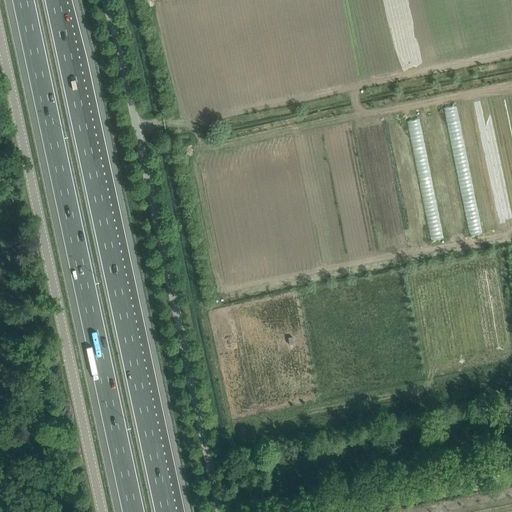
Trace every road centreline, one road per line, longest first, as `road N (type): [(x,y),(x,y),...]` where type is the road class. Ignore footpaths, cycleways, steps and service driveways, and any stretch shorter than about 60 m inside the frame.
road 1 (unclassified): [(221,511),(103,0)]
road 2 (motorway): [(23,0),(133,511)]
road 3 (motorway): [(165,511),(55,0)]
road 4 (tertiary): [(102,511),(0,38)]
